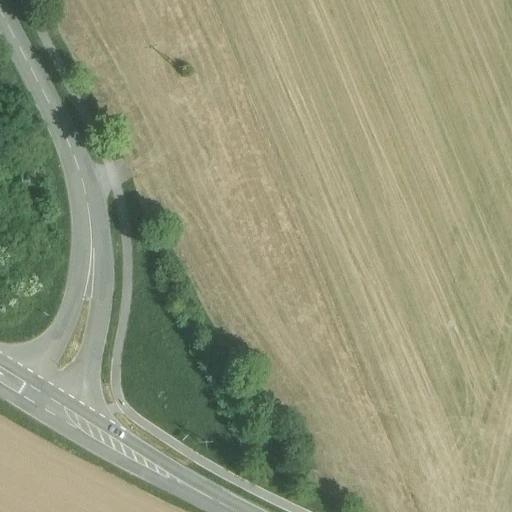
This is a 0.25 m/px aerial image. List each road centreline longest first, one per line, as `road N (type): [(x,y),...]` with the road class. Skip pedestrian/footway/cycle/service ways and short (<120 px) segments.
road 1 (tertiary): [(3,0),(79,171),(91,229),(90,288),(48,399)]
road 2 (secondary): [(235,511),(48,399)]
